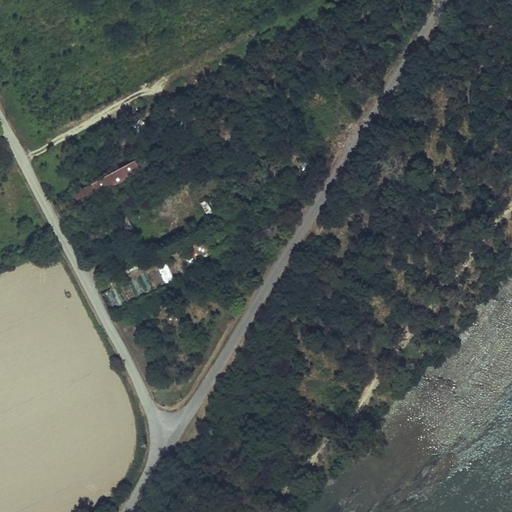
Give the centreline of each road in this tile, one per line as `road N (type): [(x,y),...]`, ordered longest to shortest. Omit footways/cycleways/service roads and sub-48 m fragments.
road 1 (unclassified): [(163,436),(224,355),(444,0)]
road 2 (unclassified): [(163,436),(0,123)]
